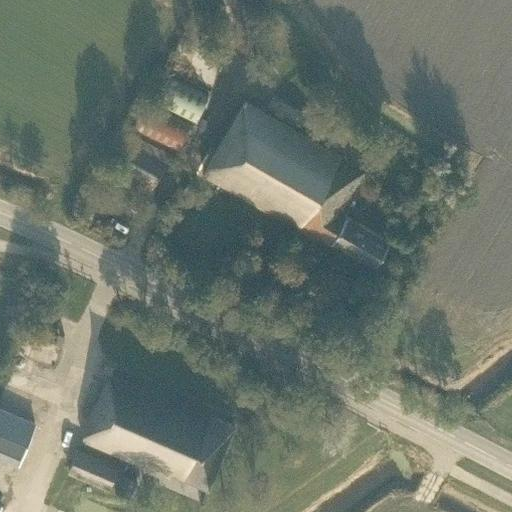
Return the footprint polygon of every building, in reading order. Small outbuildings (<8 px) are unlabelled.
[(205,96),(165,75),(151,99),(193,122),(205,96)] [(191,123),(145,100),(131,127),(177,150),(191,123)] [(315,234),(331,243),(333,240),(375,265),(389,240),(340,212),(363,170),(245,101),(204,173),(314,237),(315,234)] [(170,155),(126,132),(105,171),(149,195),(170,155)] [(82,438),(170,475),(171,473),(208,488),(235,425),(210,414),(212,410),(112,367),(82,438)] [(0,407),(0,455),(18,462),(35,423),(0,407)] [(108,489),(118,465),(78,447),(67,471),(108,489)] [(121,474),(115,490),(131,496),(137,480),(121,474)]
